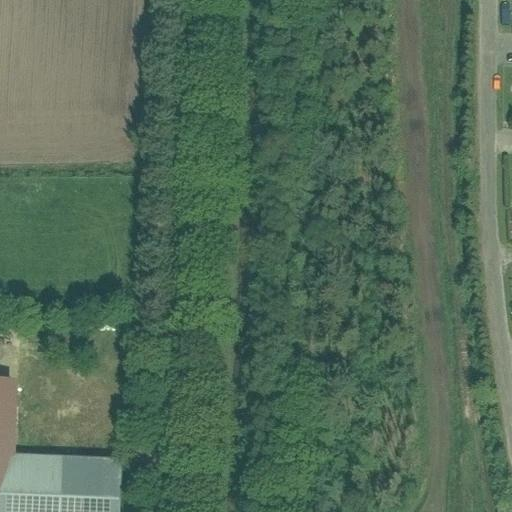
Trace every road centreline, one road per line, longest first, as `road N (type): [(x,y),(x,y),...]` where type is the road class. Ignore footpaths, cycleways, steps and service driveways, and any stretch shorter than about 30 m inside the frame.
road 1 (unclassified): [(200,0),(173,511)]
road 2 (track): [(438,511),(411,0)]
road 3 (residential): [(492,0),(488,273),(511,408)]
